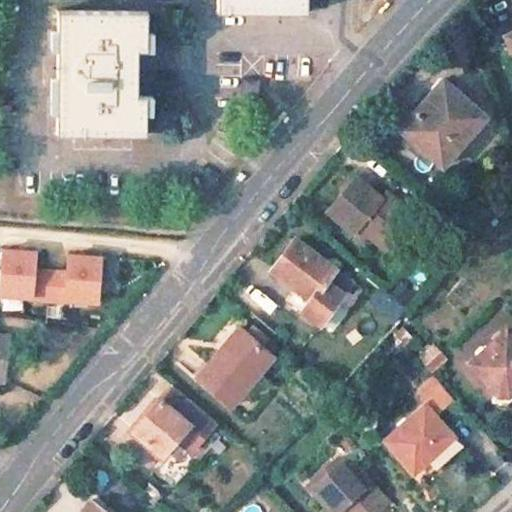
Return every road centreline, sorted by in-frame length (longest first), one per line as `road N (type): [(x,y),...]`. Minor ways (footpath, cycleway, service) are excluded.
road 1 (residential): [(0,506),(428,0)]
road 2 (unknown): [(203,19),(371,28),(371,0)]
